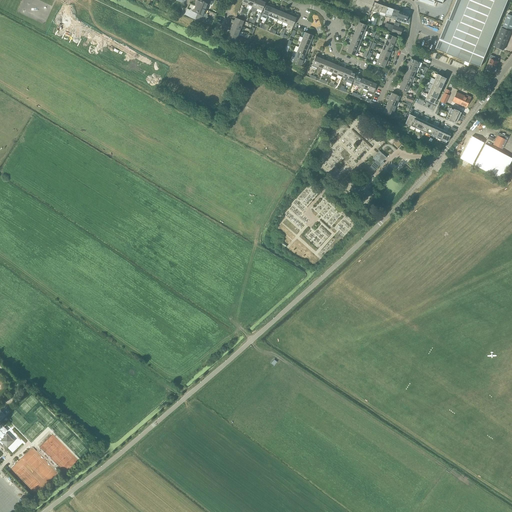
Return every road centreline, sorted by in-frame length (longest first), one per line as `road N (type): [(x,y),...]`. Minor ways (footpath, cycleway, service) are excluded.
road 1 (track): [(511,176),(501,187),(415,207),(275,337),(511,499)]
road 2 (unclassified): [(43,511),(327,273),(461,128)]
road 3 (track): [(0,254),(190,393)]
road 4 (residential): [(390,80),(335,54),(323,13),(282,0)]
